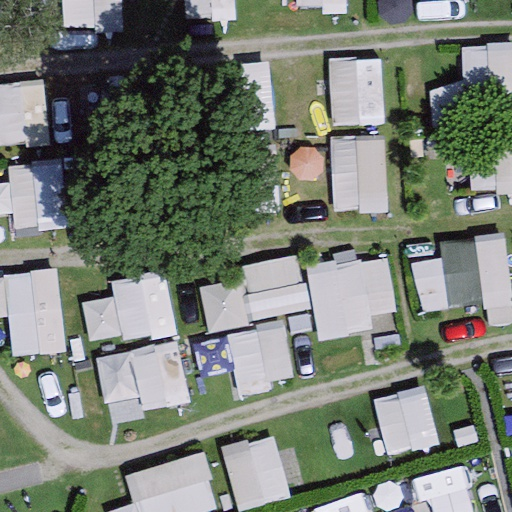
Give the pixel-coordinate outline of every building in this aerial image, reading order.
[(66,0),(68,34),(131,32),(129,0),(66,0)] [(339,125),(391,126),(392,58),(341,57),(339,125)] [(52,86),(0,91),(0,134),(10,134),(11,142),(57,137),(52,86)] [(342,137),(342,210),(395,210),(396,137),(342,137)] [(0,222),(72,218),(69,166),(0,170),(0,222)] [(511,234),(451,242),(453,259),(423,263),(430,320),(511,309),(511,234)] [(328,335),(409,318),(394,251),(314,268),(328,335)] [(258,315),(313,312),(309,258),(255,262),(258,315)] [(0,272),(0,316),(18,315),(21,354),(72,351),(67,269),(0,272)] [(246,279),(208,290),(220,332),(259,321),(246,279)] [(179,281),(93,285),(96,339),(181,335),(179,281)] [(251,387),(301,382),(296,326),(246,331),(251,387)] [(195,395),(187,342),(106,356),(114,408),(195,395)] [(511,511),(511,464),(492,385),(336,424),(358,511),(511,511)] [(231,447),(248,509),(299,495),(282,433),(231,447)] [(211,450),(134,472),(143,503),(118,510),(118,511),(226,511),(228,511),(211,450)]
